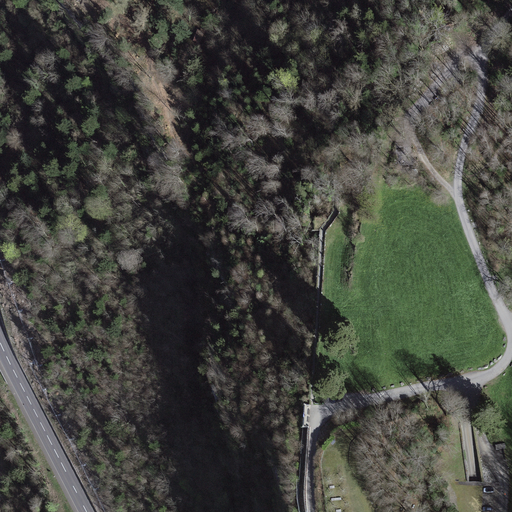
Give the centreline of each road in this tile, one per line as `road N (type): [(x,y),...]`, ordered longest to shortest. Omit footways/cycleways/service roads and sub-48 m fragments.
road 1 (residential): [(313,511),(314,426),(322,414),(475,379),(504,361),(511,336)]
road 2 (secondary): [(0,337),(87,511)]
